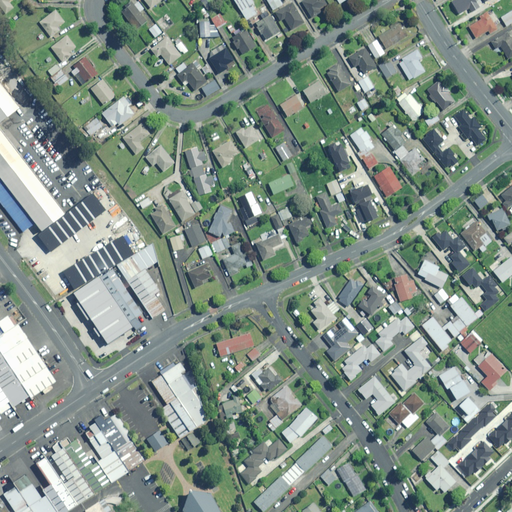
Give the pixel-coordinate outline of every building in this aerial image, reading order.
[(11,0),(0,0),(0,6),(6,14),(14,8),(9,2),(11,0)] [(144,0),(151,9),(162,0),(163,0),(165,2),(166,0),(144,0)] [(215,5),(212,0),(201,0),(208,10),(215,5)] [(254,10),(256,9),(253,5),(255,4),(251,0),(234,0),(247,20),(256,14),(254,10)] [(282,5),(279,0),(267,0),(273,10),(282,5)] [(327,5),(324,0),(305,0),(303,2),(312,18),(321,13),(319,9),(327,5)] [(480,8),(475,0),(456,0),(452,3),(459,15),(469,9),(472,13),(480,8)] [(134,5),(134,4),(122,12),(136,30),(147,22),(140,12),(144,9),(138,2),(134,5)] [(304,23),(292,3),(276,13),(281,21),(285,19),(292,30),(304,23)] [(209,16),(203,9),(200,11),(205,19),(209,16)] [(500,23),(493,10),(480,18),(481,20),(469,27),(476,38),(488,31),(490,34),(497,30),(495,26),(500,23)] [(64,22),(55,11),(40,23),(51,37),(59,31),(57,28),(64,22)] [(253,19),(258,27),(256,28),(261,35),(263,34),(266,40),(280,32),(267,11),(253,19)] [(511,23),(511,11),(502,18),(507,26),(511,23)] [(221,13),(212,19),(218,29),(227,23),(221,13)] [(210,22),(200,22),(200,37),(218,37),(218,31),(215,26),(210,26),(210,22)] [(409,36),(402,23),(379,37),(387,49),(409,36)] [(162,33),(156,24),(149,30),(155,38),(162,33)] [(257,47),(248,30),(233,38),(241,55),(257,47)] [(511,56),(511,39),(508,33),(492,43),(496,50),(501,47),(508,59),(511,56)] [(76,47),(67,36),(52,48),(63,62),(71,55),(69,53),(76,47)] [(182,56),(168,37),(151,50),(157,57),(161,54),(169,65),(182,56)] [(384,53),(377,41),(368,46),(376,59),(384,53)] [(377,67),(365,48),(349,57),(355,67),(358,65),(364,75),(377,67)] [(233,61),(226,49),(210,58),(219,74),(228,69),(226,65),(233,61)] [(423,57),(418,50),(398,62),(410,81),(425,72),(418,60),(423,57)] [(82,86),(98,74),(86,57),(74,66),(76,69),(72,72),(82,86)] [(397,73),(389,60),(379,66),(387,79),(397,73)] [(187,68),(184,63),(176,69),(180,74),(177,76),(185,86),(189,83),(195,91),(207,82),(192,64),(187,68)] [(351,85),(338,64),(329,69),(331,72),(327,74),(339,92),(351,85)] [(60,71),(57,65),(48,70),(52,77),(51,78),(58,87),(69,79),(62,70),(60,71)] [(207,65),(202,69),(206,75),(211,71),(207,65)] [(374,87),(368,77),(359,82),(365,93),(374,87)] [(0,172),(43,229),(66,211),(0,123),(0,120),(20,105),(0,78),(0,172)] [(115,96),(103,80),(91,89),(104,105),(115,96)] [(220,89),(215,80),(202,88),(207,97),(220,89)] [(322,98),(321,97),(327,93),(319,81),(303,91),(311,103),(318,99),(318,100),(322,98)] [(442,86),(438,81),(427,90),(431,95),(429,96),(435,103),(436,102),(444,111),(455,102),(448,93),(450,91),(444,84),(442,86)] [(407,96),(405,93),(396,100),(413,121),(424,112),(410,94),(407,96)] [(299,112),(298,111),(303,108),(296,96),(280,105),(287,117),(295,113),(296,115),(299,112)] [(130,105),(124,97),(102,114),(112,127),(118,123),(120,126),(135,114),(128,106),(130,105)] [(370,106),(366,99),(357,103),(362,111),(370,106)] [(284,131),(269,105),(257,112),(272,138),(284,131)] [(471,120),(463,110),(455,117),(462,126),(459,128),(468,140),(470,138),(477,146),(486,140),(478,130),(480,127),(473,118),(471,120)] [(440,120),(436,114),(425,121),(429,127),(440,120)] [(96,118),(85,127),(88,130),(86,131),(91,136),(103,126),(96,118)] [(150,134),(142,123),(123,138),(136,155),(144,149),(139,143),(150,134)] [(260,139),(252,126),(245,131),(243,129),(236,133),(245,148),(260,139)] [(382,135),(399,155),(405,150),(402,146),(406,143),(392,126),(382,135)] [(370,138),(363,127),(350,136),(361,152),(365,149),(367,152),(374,147),(368,139),(370,138)] [(428,136),(424,139),(446,168),(450,165),(452,167),(458,163),(453,156),(454,155),(449,148),(443,153),(438,147),(444,142),(434,130),(427,135),(428,136)] [(238,152),(231,140),(213,151),(223,168),(231,163),(228,158),(238,152)] [(292,156),(285,142),(276,148),(283,161),(292,156)] [(175,164),(161,147),(147,159),(154,167),(158,164),(164,173),(175,164)] [(191,169),(202,165),(201,162),(207,160),(205,152),(199,154),(197,148),(185,151),(191,169)] [(405,150),(399,155),(397,157),(412,176),(420,170),(417,166),(424,159),(415,148),(409,154),(405,150)] [(267,160),(263,153),(253,159),(257,166),(267,160)] [(378,164),(372,154),(363,160),(369,169),(378,164)] [(296,172),(292,163),(287,165),(290,174),(296,172)] [(360,169),(357,165),(351,169),(357,179),(366,173),(363,167),(360,169)] [(402,188),(390,167),(374,176),(387,197),(402,188)] [(205,175),(194,178),(199,196),(211,192),(210,186),(215,184),(212,175),(206,177),(205,175)] [(294,186),(289,175),(269,184),(274,195),(294,186)] [(341,191),(336,180),(327,184),(332,196),(341,191)] [(511,205),(511,186),(501,195),(506,201),(503,204),(507,209),(511,205)] [(373,201),(368,189),(348,197),(356,215),(364,212),(362,206),(373,201)] [(195,215),(182,191),(169,198),(183,222),(195,215)] [(239,210),(245,222),(246,221),(248,226),(258,222),(255,216),(261,213),(251,192),(240,198),(244,208),(239,210)] [(332,207),(326,193),(316,197),(322,210),(320,211),(327,229),(336,225),(333,217),(342,213),(339,204),(332,207)] [(345,200),(342,193),(336,196),(339,203),(345,200)] [(40,235),(52,251),(105,210),(93,194),(40,235)] [(488,203),(483,195),(474,201),(480,209),(488,203)] [(151,203),(148,198),(137,205),(138,207),(141,205),(143,209),(151,203)] [(203,209),(198,200),(191,203),(196,212),(203,209)] [(227,221),(233,210),(220,204),(213,218),(215,219),(208,232),(220,237),(221,235),(221,234),(222,232),(224,237),(236,232),(232,223),(228,224),(227,221)] [(176,227),(163,205),(156,209),(157,211),(151,214),(163,235),(176,227)] [(292,217),(289,208),(278,212),(282,221),(292,217)] [(510,225),(502,209),(488,216),(490,220),(492,219),(497,231),(510,225)] [(308,218),(289,226),(297,243),(303,241),(302,238),(309,236),(305,227),(311,225),(308,218)] [(492,242),(477,222),(461,234),(475,251),(479,248),(483,253),(487,249),(485,247),(492,242)] [(86,225),(83,228),(87,234),(83,237),(78,231),(63,244),(76,260),(99,241),(86,225)] [(206,241),(199,225),(185,230),(192,247),(206,241)] [(277,230),(279,235),(257,244),(264,261),(275,256),(273,249),(282,245),(281,240),(288,237),(284,227),(277,230)] [(453,241),(446,232),(441,236),(439,233),(433,238),(442,250),(453,241)] [(184,249),(181,236),(171,239),(174,251),(184,249)] [(63,272),(74,289),(132,254),(122,237),(63,272)] [(213,243),(213,244),(211,245),(214,253),(217,252),(217,253),(231,247),(226,237),(213,243)] [(465,246),(458,238),(449,244),(457,253),(465,246)] [(247,268),(253,265),(244,242),(232,247),(235,255),(224,259),(230,276),(239,273),(237,268),(246,265),(247,268)] [(213,255),(208,245),(199,250),(203,259),(213,255)] [(120,268),(155,320),(167,311),(157,297),(161,294),(148,273),(159,265),(153,247),(120,268)] [(459,252),(451,258),(454,262),(452,264),(459,273),(469,265),(459,252)] [(511,275),(511,256),(493,272),(502,283),(511,275)] [(439,267),(425,260),(418,274),(426,278),(425,280),(442,288),(448,276),(438,271),(439,267)] [(202,282),(211,278),(208,271),(210,270),(208,264),(188,273),(195,289),(203,285),(202,282)] [(462,277),(469,286),(473,283),(475,287),(483,281),(473,269),(462,277)] [(73,296),(106,348),(140,326),(135,318),(142,314),(114,270),(73,296)] [(409,281),(407,275),(395,279),(397,285),(395,286),(401,302),(413,298),(411,294),(417,292),(413,279),(409,281)] [(339,301),(349,308),(366,281),(359,276),(355,282),(351,279),(339,297),(341,299),(339,301)] [(495,295),(498,292),(495,288),(497,286),(489,276),(481,283),(488,291),(483,296),(487,301),(481,307),(485,312),(499,300),(495,295)] [(449,297),(442,289),(434,296),(441,304),(449,297)] [(386,296),(376,290),(367,303),(363,300),(358,307),(372,316),(379,306),(382,308),(384,305),(381,303),(386,296)] [(453,324),(459,332),(466,326),(467,327),(478,318),(462,297),(450,306),(460,318),(453,324)] [(326,307),(320,298),(314,303),(317,307),(312,311),(318,320),(313,323),(319,330),(335,319),(332,314),(339,310),(334,302),(326,307)] [(394,316),(402,309),(395,301),(387,307),(394,316)] [(410,305),(403,311),(408,317),(415,311),(410,305)] [(403,311),(402,309),(394,316),(390,319),(397,327),(408,317),(403,311)] [(453,324),(450,321),(444,327),(441,328),(433,318),(422,326),(443,352),(449,347),(447,345),(452,341),(444,332),(446,330),(448,328),(455,338),(460,333),(453,324)] [(371,326),(366,319),(357,326),(364,336),(371,331),(369,328),(371,326)] [(345,332),(336,321),(322,333),(333,348),(342,341),(339,337),(345,332)] [(14,326),(0,335),(0,357),(27,397),(51,381),(14,326)] [(254,347),(249,333),(216,344),(221,357),(254,347)] [(478,346),(469,336),(461,344),(470,353),(478,346)] [(371,374),(397,353),(388,342),(385,344),(382,339),(360,357),(366,365),(365,366),(371,374)] [(261,355),(256,348),(247,355),(252,362),(261,355)] [(486,359),(481,354),(473,360),(488,377),(481,383),(489,392),(498,385),(495,382),(507,371),(492,354),(486,359)] [(11,408),(27,397),(0,357),(0,392),(6,401),(11,408)] [(242,362),(235,367),(238,372),(245,367),(242,362)] [(156,409),(176,439),(204,423),(196,394),(176,364),(147,383),(161,406),(156,409)] [(470,392),(454,367),(439,377),(448,390),(449,389),(457,400),(470,392)] [(259,369),(251,375),(264,391),(267,388),(270,391),(280,382),(268,368),(263,373),(259,369)] [(399,392),(416,377),(409,369),(400,377),(396,373),(389,379),(385,374),(378,380),(393,397),(396,401),(402,396),(399,392)] [(271,423),(268,425),(273,431),(283,422),(282,421),(302,405),(287,386),(270,399),(274,404),(271,406),(278,415),(270,422),(271,423)] [(263,397),(257,389),(247,396),(253,405),(263,397)] [(392,400),(383,389),(373,398),(382,409),(392,400)] [(402,423),(407,429),(419,418),(415,414),(425,404),(414,393),(403,404),(401,402),(383,420),(394,431),(402,423)] [(227,419),(234,417),(233,414),(236,413),(236,414),(243,412),(237,394),(233,396),(234,400),(222,404),(227,419)] [(480,410),(468,398),(459,406),(468,415),(464,419),(467,423),(480,410)] [(318,419),(307,409),(282,434),(291,443),(299,435),(300,437),(318,419)] [(511,428),(511,416),(508,412),(488,431),(487,430),(480,436),(489,445),(494,440),(497,443),(511,428)] [(449,427),(436,413),(426,423),(440,437),(449,427)] [(92,427),(124,475),(140,464),(109,416),(92,427)] [(93,463),(108,485),(124,475),(92,427),(90,424),(79,431),(98,460),(93,463)] [(333,429),(329,425),(323,431),(326,435),(333,429)] [(163,446),(155,433),(143,441),(152,453),(163,446)] [(200,443),(193,433),(182,441),(189,451),(200,443)] [(487,448),(475,434),(467,441),(472,445),(453,462),(462,472),(472,464),(473,465),(483,455),(481,453),(487,448)] [(445,443),(438,435),(431,442),(426,438),(413,451),(422,461),(436,448),(438,450),(445,443)] [(333,447),(323,436),(296,462),(297,462),(254,503),(263,511),(291,487),(290,486),(305,471),(306,472),(333,447)] [(269,448),(264,444),(262,441),(251,451),(252,452),(243,461),(245,463),(249,467),(242,473),(241,475),(249,484),(263,472),(259,468),(264,463),(263,461),(266,458),(270,462),(277,456),(278,458),(289,449),(279,439),(273,444),(269,448)] [(61,449),(91,496),(108,485),(93,463),(89,465),(73,441),(61,449)] [(59,486),(74,508),(91,496),(61,449),(48,457),(65,483),(59,486)] [(449,463),(438,451),(431,458),(439,467),(426,479),(436,490),(440,487),(444,493),(456,482),(443,468),(449,463)] [(38,491),(51,511),(66,511),(74,508),(59,486),(42,459),(33,465),(46,486),(38,491)] [(366,490),(351,463),(337,470),(345,483),(346,483),(354,497),(366,490)] [(336,478),(328,470),(321,477),(329,485),(336,478)] [(14,494),(26,511),(51,511),(38,491),(32,483),(14,494)] [(26,511),(14,494),(11,489),(1,496),(11,511),(26,511)] [(216,511),(204,493),(185,495),(176,511),(216,511)] [(108,511),(100,500),(83,511),(108,511)] [(377,511),(370,502),(355,511),(377,511)] [(302,511),(321,511),(314,503),(302,511)]
